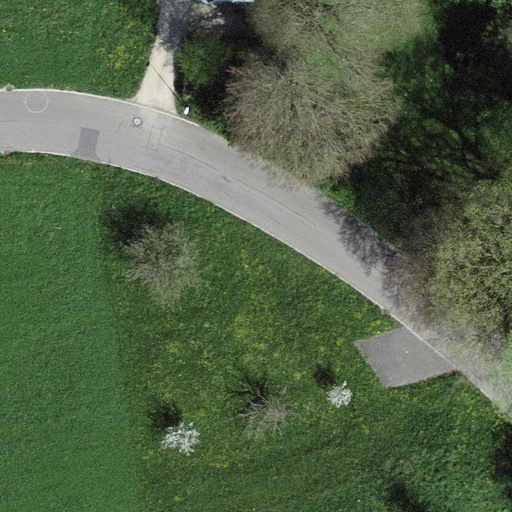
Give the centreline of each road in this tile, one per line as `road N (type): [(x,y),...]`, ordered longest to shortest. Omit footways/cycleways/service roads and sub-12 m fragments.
road 1 (unclassified): [(511,391),(452,335),(228,181),(140,142),(0,127)]
road 2 (track): [(140,142),(174,6)]
